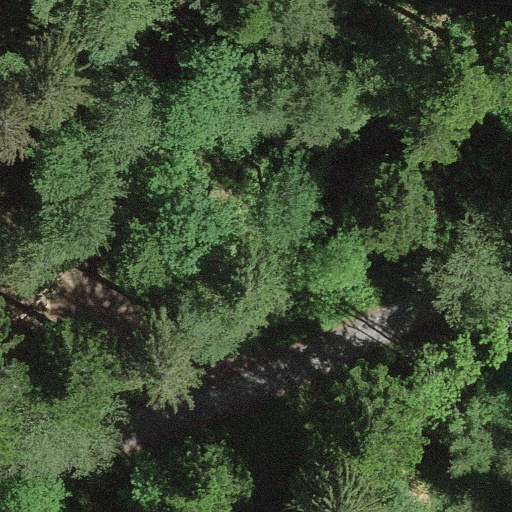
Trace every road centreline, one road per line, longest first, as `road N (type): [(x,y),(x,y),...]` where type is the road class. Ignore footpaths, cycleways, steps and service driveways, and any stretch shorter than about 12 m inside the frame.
road 1 (unclassified): [(511,251),(419,310),(289,372),(0,470)]
road 2 (track): [(224,399),(154,306),(0,183)]
